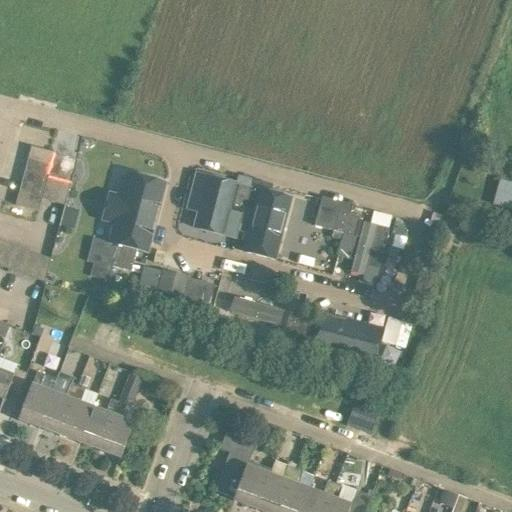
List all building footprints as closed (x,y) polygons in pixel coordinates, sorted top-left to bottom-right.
[(31,148),(28,160),(51,166),(54,154),(31,148)] [(54,154),(51,166),(48,178),(47,178),(59,181),(70,184),(71,184),(77,160),(54,154)] [(28,160),(25,171),(48,178),(51,166),(28,160)] [(48,178),(25,171),(21,183),(44,189),(47,178),(48,178)] [(235,181),(208,174),(193,230),(220,237),(235,181)] [(114,257),(133,262),(136,251),(147,254),(165,185),(128,175),(121,199),(113,197),(107,223),(115,225),(110,245),(117,246),(114,257)] [(44,189),(41,201),(42,201),(53,204),(59,181),(47,178),(44,189)] [(70,184),(59,181),(53,204),(64,207),(70,184)] [(41,201),(44,189),(21,183),(18,195),(41,201)] [(238,187),(233,206),(244,209),(249,190),(238,187)] [(250,189),(249,190),(244,209),(255,213),(244,254),(274,262),(290,200),(250,189)] [(41,201),(18,195),(15,206),(38,213),(42,201),(41,201)] [(333,232),(344,235),(349,216),(338,213),(333,232)] [(360,219),(349,216),(344,235),(355,238),(360,219)] [(379,286),(395,229),(369,221),(353,279),(379,286)] [(359,239),(355,238),(344,235),(341,243),(337,258),(353,262),(359,239)] [(17,248),(5,244),(0,257),(0,267),(8,270),(17,248)] [(17,248),(8,270),(19,274),(28,252),(17,248)] [(39,256),(28,252),(19,274),(31,279),(39,256)] [(39,256),(31,279),(44,284),(50,260),(39,256)] [(131,273),(133,262),(114,257),(111,268),(112,268),(131,273)] [(111,268),(93,263),(93,265),(89,278),(108,283),(112,268),(111,268)] [(209,283),(159,270),(153,294),(203,307),(209,283)] [(276,306),(237,296),(229,324),(268,335),(276,306)] [(296,336),(301,317),(290,314),(285,333),(296,336)] [(301,317),(296,336),(307,339),(312,320),(301,317)] [(391,331),(338,320),(331,351),(384,362),(391,331)] [(10,326),(2,323),(0,327),(0,338),(4,340),(10,326)] [(0,372),(0,412),(7,393),(18,398),(27,375),(15,371),(13,377),(0,372)] [(18,422),(39,430),(52,395),(39,390),(44,376),(37,373),(32,387),(31,387),(18,422)] [(59,375),(52,395),(39,430),(59,437),(77,389),(71,386),(73,380),(59,375)] [(128,376),(120,397),(133,402),(141,381),(128,376)] [(77,389),(59,437),(79,445),(92,410),(80,405),(85,391),(77,389)] [(105,415),(92,410),(79,445),(99,452),(118,404),(110,401),(105,415)] [(138,412),(118,404),(99,452),(120,460),(138,412)] [(381,415),(355,405),(346,427),(372,437),(381,415)] [(222,474),(264,490),(269,476),(271,471),(249,463),(255,445),(226,434),(220,451),(229,454),(222,474)] [(269,476),(264,490),(256,511),(258,511),(278,511),(294,470),(287,468),(282,481),(269,476)] [(302,473),(294,470),(278,511),(301,511),(309,491),(297,487),(302,473)] [(233,503),(256,511),(264,490),(222,474),(215,493),(234,500),(233,503)] [(309,491),(301,511),(324,511),(335,485),(327,483),(322,496),(309,491)] [(342,488),(335,485),(324,511),(365,511),(371,498),(358,493),(349,506),(337,502),(342,488)] [(461,511),(466,500),(458,497),(452,511),(461,511)]
